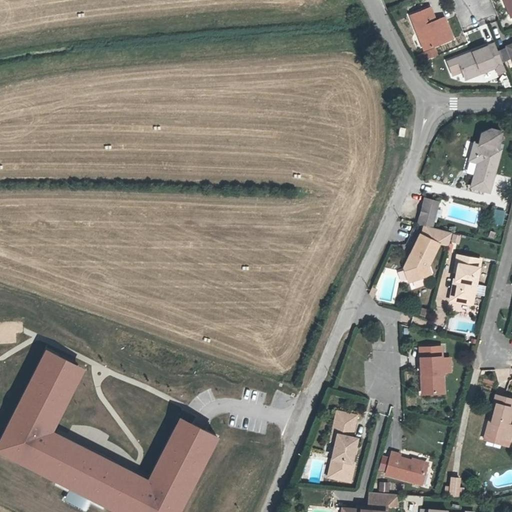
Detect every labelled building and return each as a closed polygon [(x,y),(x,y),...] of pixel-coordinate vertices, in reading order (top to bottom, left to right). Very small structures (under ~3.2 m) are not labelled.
[(452,39),(447,24),(438,28),(435,20),(430,7),(411,15),(424,50),(452,39)] [(447,24),(444,17),(435,20),(438,28),(447,24)] [(484,38),(490,35),(486,24),(480,27),(484,38)] [(505,71),(494,43),(448,61),(453,75),(463,71),(465,76),(480,70),(481,72),(495,67),(498,74),(505,71)] [(436,55),(434,49),(427,52),(429,57),(436,55)] [(466,78),(481,72),(480,70),(465,76),(466,78)] [(405,138),(407,128),(400,127),(398,137),(405,138)] [(489,191),(500,150),(497,149),(502,132),(490,129),(483,133),(479,144),(475,143),(470,160),(479,162),(472,187),(489,191)] [(431,227),(438,202),(425,198),(418,223),(431,227)] [(502,225),(505,211),(495,209),(492,223),(502,225)] [(449,240),(450,233),(444,231),(442,238),(449,240)] [(428,266),(439,244),(420,234),(411,253),(412,253),(410,257),(409,258),(404,267),(409,281),(431,274),(428,266)] [(472,304),(480,260),(460,256),(457,272),(455,280),(458,281),(454,301),(472,304)] [(377,267),(375,299),(397,301),(400,269),(377,267)] [(484,296),(485,285),(477,284),(475,294),(484,296)] [(442,358),(441,346),(420,347),(421,374),(425,374),(426,393),(444,392),(443,372),(442,358)] [(0,454),(117,511),(179,511),(217,436),(201,428),(180,418),(149,481),(135,475),(66,440),(54,434),(86,370),(45,349),(0,439),(0,454)] [(450,372),(450,357),(442,358),(443,372),(450,372)] [(509,424),(511,412),(511,398),(495,395),(485,433),(505,438),(503,444),(508,445),(511,431),(511,428),(508,428),(509,424)] [(352,462),(357,438),(352,437),(356,415),(337,411),(332,433),(337,434),(335,442),(328,476),(350,481),(354,463),(352,462)] [(503,444),(505,438),(485,433),(484,439),(503,444)] [(421,484),(427,465),(399,457),(400,454),(392,452),(386,474),(421,484)] [(385,511),(386,506),(398,506),(398,494),(369,492),(368,507),(367,511),(360,511),(361,509),(342,508),(341,511),(385,511)]
